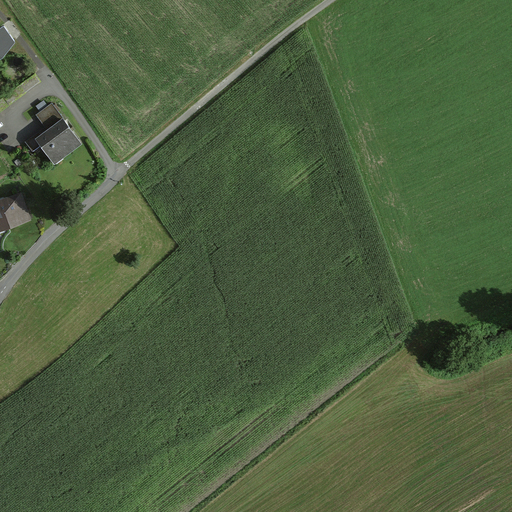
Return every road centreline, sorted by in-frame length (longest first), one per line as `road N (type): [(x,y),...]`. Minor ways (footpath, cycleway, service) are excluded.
road 1 (track): [(331,0),(119,174)]
road 2 (residential): [(0,16),(119,174)]
road 3 (residential): [(0,295),(119,174)]
